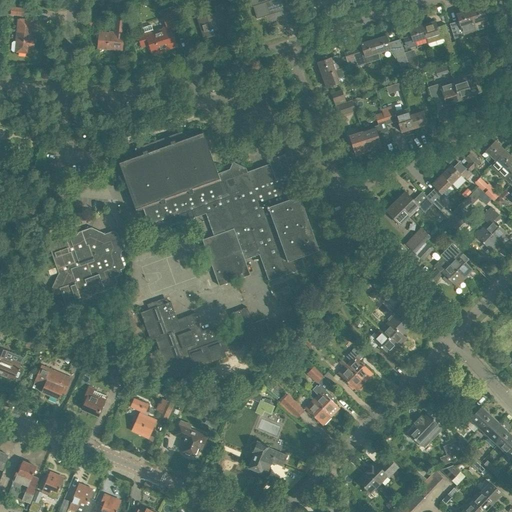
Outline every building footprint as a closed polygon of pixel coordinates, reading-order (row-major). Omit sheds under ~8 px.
[(249,0),(251,7),(253,6),(257,19),(260,18),(260,17),(285,9),(282,0),(249,0)] [(204,38),(213,35),(211,31),(221,28),(218,20),(226,17),(222,4),(217,6),(218,12),(198,19),(204,38)] [(475,30),(484,27),(481,20),(486,19),(482,6),(469,10),(475,30)] [(469,32),(475,30),(469,10),(456,14),(458,21),(449,24),(454,39),(464,36),(462,32),(468,30),(469,32)] [(176,47),(171,30),(176,28),(176,26),(180,25),(176,11),(163,15),(166,27),(163,28),(164,29),(158,31),(157,30),(153,31),(151,25),(139,29),(141,35),(138,36),(141,47),(149,45),(152,54),(155,53),(156,54),(162,52),(161,51),(176,47)] [(33,50),(35,38),(32,38),(34,21),(18,19),(16,42),(14,41),(12,43),(11,50),(13,52),(30,54),(30,50),(33,50)] [(124,33),(125,21),(114,20),(113,32),(109,31),(109,33),(99,32),(98,48),(122,50),(123,33),(124,33)] [(422,25),(425,38),(427,44),(444,39),(446,45),(449,44),(452,53),(457,52),(454,42),(451,42),(446,24),(437,27),(435,21),(422,25)] [(413,42),(425,38),(422,25),(409,29),(413,42)] [(481,50),(488,48),(487,44),(490,42),(488,35),(478,38),(481,50)] [(386,37),(374,40),(378,53),(389,49),(401,67),(408,64),(404,53),(400,39),(388,43),(386,37)] [(379,59),(378,53),(374,40),(361,44),(364,57),(365,56),(367,63),(379,59)] [(412,51),(404,53),(408,64),(410,73),(412,72),(414,71),(415,69),(416,67),(417,65),(417,63),(417,60),(417,58),(416,56),(415,54),(414,53),(413,52),(412,51)] [(355,64),(363,61),(360,52),(353,55),(355,64)] [(348,66),(355,64),(353,55),(345,57),(348,66)] [(322,75),(335,71),(332,64),(339,62),(336,56),(330,58),(318,63),(322,75)] [(428,71),(435,68),(432,60),(430,61),(429,63),(427,65),(427,67),(427,68),(427,70),(428,71)] [(326,88),(339,83),(337,78),(343,76),(341,69),(335,71),(322,75),(326,88)] [(473,74),(452,80),(454,88),(458,100),(471,96),(471,94),(478,92),(473,74)] [(452,80),(428,87),(432,99),(443,96),(446,104),(458,100),(454,88),(452,80)] [(335,105),(345,102),(345,101),(342,91),(331,94),(335,105)] [(338,117),(355,111),(351,99),(345,101),(345,102),(345,103),(335,107),(338,117)] [(393,114),(391,107),(381,109),(383,113),(386,123),(397,120),(401,132),(414,128),(410,115),(410,116),(408,109),(393,114)] [(414,128),(427,124),(423,111),(410,115),(414,128)] [(377,127),(362,132),(364,138),(368,151),(381,147),(379,140),(384,138),(382,133),(388,131),(386,123),(383,113),(374,116),(377,127)] [(41,128),(35,125),(32,133),(37,135),(41,128)] [(218,174),(202,129),(187,134),(187,136),(184,137),(182,132),(135,149),(136,154),(133,155),(133,154),(118,159),(136,209),(142,207),(152,233),(206,213),(214,236),(202,240),(219,286),(237,279),(250,275),(244,259),(259,254),(269,281),(305,268),(301,257),(319,250),(284,154),(268,160),(270,164),(247,172),(246,168),(240,166),(234,168),(218,174)] [(355,155),(368,151),(364,138),(362,132),(349,136),(355,155)] [(491,164),(504,151),(495,141),(485,151),(490,155),(486,160),(491,164)] [(491,164),(503,176),(505,178),(504,179),(509,184),(511,181),(511,158),(504,151),(491,164)] [(474,167),(479,162),(470,153),(464,158),(469,163),(474,167)] [(470,171),(474,167),(469,163),(465,166),(470,171)] [(451,184),(458,176),(460,175),(451,165),(442,175),(451,184)] [(441,201),(445,197),(441,193),(451,184),(442,175),(432,184),(435,188),(431,193),(432,194),(429,198),(427,196),(427,197),(433,204),(441,211),(446,206),(441,201)] [(475,183),(482,190),(487,185),(480,178),(475,183)] [(486,204),(490,199),(478,187),(466,199),(471,205),(478,198),(486,204)] [(466,199),(470,194),(466,190),(462,194),(466,199)] [(505,190),(500,195),(503,198),(508,193),(505,190)] [(433,204),(427,197),(421,191),(416,197),(417,198),(414,201),(405,192),(395,201),(410,216),(423,203),(428,209),(433,204)] [(400,225),(410,216),(395,201),(386,211),(400,225)] [(461,206),(444,224),(453,232),(470,214),(461,206)] [(499,242),(507,233),(495,222),(500,216),(490,207),(481,217),(486,222),(483,226),(499,242)] [(499,242),(483,226),(479,230),(478,229),(473,234),(490,251),(499,242)] [(108,235),(91,227),(78,232),(77,234),(66,238),(65,237),(48,243),(58,273),(51,288),(53,293),(57,295),(61,293),(66,306),(91,296),(91,295),(115,286),(117,283),(115,277),(122,275),(120,269),(124,268),(119,252),(124,250),(122,244),(120,238),(116,239),(115,236),(111,234),(108,235)] [(425,243),(431,236),(425,231),(419,238),(425,243)] [(431,240),(436,245),(443,238),(438,233),(431,240)] [(415,253),(425,243),(419,238),(410,248),(415,253)] [(422,260),(432,250),(426,245),(417,255),(422,260)] [(464,278),(472,269),(463,260),(466,256),(456,247),(445,259),(464,278)] [(456,287),(464,278),(445,259),(443,257),(434,266),(437,269),(430,276),(435,281),(442,273),(445,276),(443,278),(450,285),(452,283),(456,287)] [(342,304),(335,297),(330,301),(338,309),(342,304)] [(149,310),(140,312),(150,340),(155,338),(165,365),(161,367),(166,380),(187,373),(185,369),(193,366),(194,368),(226,356),(225,352),(243,345),(240,338),(244,337),(246,344),(251,342),(251,343),(270,336),(265,323),(264,319),(252,323),(251,319),(250,319),(249,315),(247,307),(231,313),(236,329),(218,335),(217,331),(212,332),(211,328),(202,331),(195,313),(186,317),(177,320),(171,302),(157,306),(155,301),(147,304),(149,310)] [(119,313),(116,306),(116,304),(82,317),(85,327),(119,314),(119,313)] [(388,322),(380,331),(397,347),(406,338),(401,334),(403,331),(404,332),(409,327),(399,318),(394,312),(386,320),(388,322)] [(331,326),(335,321),(329,316),(325,321),(331,326)] [(0,339),(9,328),(3,324),(0,326),(0,339)] [(9,328),(7,330),(12,334),(16,330),(11,326),(9,328)] [(374,332),(366,340),(374,347),(377,344),(389,356),(397,347),(380,331),(376,335),(374,332)] [(303,333),(300,336),(295,341),(302,349),(306,345),(309,348),(313,343),(303,333)] [(291,345),(287,348),(294,355),(298,351),(291,345)] [(4,357),(7,351),(0,348),(0,373),(14,380),(21,364),(4,357)] [(346,357),(351,361),(347,365),(364,382),(372,373),(358,360),(362,356),(354,349),(346,357)] [(285,362),(291,356),(285,350),(279,356),(285,362)] [(71,364),(83,370),(88,357),(76,352),(71,364)] [(355,390),(364,382),(347,365),(338,374),(355,390)] [(64,391),(63,394),(64,394),(71,378),(42,366),(35,382),(44,386),(42,392),(58,399),(62,390),(64,391)] [(317,383),(324,376),(314,367),(307,374),(317,383)] [(119,371),(114,381),(127,386),(131,376),(119,371)] [(330,416),(339,408),(331,401),(334,398),(320,385),(313,391),(318,395),(313,400),(330,416)] [(98,416),(104,403),(107,397),(94,391),(94,390),(88,387),(86,393),(88,394),(82,409),(98,416)] [(259,402),(262,396),(257,391),(250,398),(259,402)] [(297,417),(303,411),(287,395),(281,402),(297,417)] [(271,414),(274,406),(270,404),(271,401),(264,398),(260,409),(271,414)] [(148,438),(156,420),(147,416),(148,413),(145,412),(148,405),(134,399),(131,407),(141,411),(132,431),(148,438)] [(166,401),(162,399),(157,411),(161,413),(159,416),(166,419),(173,404),(166,401)] [(182,411),(185,403),(178,400),(174,408),(182,411)] [(322,425),(330,416),(313,400),(305,409),(322,425)] [(478,428),(489,416),(480,407),(468,420),(478,428)] [(462,423),(471,413),(467,409),(458,419),(462,423)] [(441,426),(427,413),(423,418),(421,416),(414,423),(416,425),(407,434),(420,447),(441,426)] [(487,437),(498,424),(489,416),(478,428),(487,437)] [(215,419),(211,426),(216,430),(221,423),(215,419)] [(191,425),(180,421),(179,424),(178,424),(174,435),(183,439),(179,449),(185,451),(185,454),(189,455),(191,454),(193,455),(196,447),(201,449),(205,440),(197,436),(198,433),(190,429),(191,425)] [(495,445),(507,432),(498,424),(487,437),(495,445)] [(505,453),(511,445),(511,437),(507,432),(495,445),(505,453)] [(452,462),(464,457),(458,441),(446,445),(452,462)] [(268,446),(257,442),(256,444),(254,443),(251,445),(252,449),(253,450),(253,451),(255,452),(249,467),(260,472),(259,474),(266,477),(272,461),(283,466),(287,456),(267,448),(268,446)] [(471,453),(474,450),(468,444),(465,448),(470,452),(471,453)] [(481,456),(474,450),(471,453),(470,452),(477,459),(481,456)] [(485,469),(471,456),(467,461),(481,474),(485,469)] [(396,467),(387,458),(378,467),(374,463),(366,472),(379,485),(388,476),(396,467)] [(31,476),(35,466),(22,461),(18,473),(16,472),(12,480),(27,486),(21,501),(29,504),(35,491),(34,490),(38,479),(31,476)] [(489,470),(492,467),(487,461),(484,464),(489,470)] [(451,481),(459,472),(452,465),(439,470),(451,481)] [(496,476),(499,473),(492,467),(489,470),(496,476)] [(439,482),(443,477),(435,470),(431,474),(439,482)] [(58,492),(63,478),(50,472),(42,491),(49,493),(51,489),(58,492)] [(370,494),(379,485),(366,472),(357,481),(365,489),(364,489),(364,492),(366,494),(368,494),(369,493),(370,494)] [(423,483),(426,480),(418,474),(415,478),(422,484),(423,483)] [(435,486),(439,482),(431,474),(427,478),(435,486)] [(431,490),(435,486),(427,478),(423,483),(431,490)] [(507,487),(511,484),(505,478),(501,481),(507,487)] [(493,503),(501,494),(485,479),(482,482),(486,485),(480,491),(493,503)] [(427,494),(431,490),(423,483),(419,486),(427,494)] [(79,484),(69,509),(75,511),(77,511),(90,511),(95,501),(92,499),(94,493),(91,491),(92,489),(79,484)] [(424,498),(427,494),(419,486),(416,491),(424,498)] [(384,496),(387,493),(381,487),(378,490),(384,496)] [(451,498),(457,492),(453,488),(447,494),(451,498)] [(32,501),(29,509),(35,511),(37,511),(38,511),(39,511),(42,505),(38,503),(42,493),(37,491),(32,501)] [(420,502),(424,498),(416,491),(412,494),(420,502)] [(484,511),(493,503),(480,491),(472,500),(484,511)] [(416,505),(420,502),(412,494),(409,498),(416,505)] [(445,504),(451,498),(447,494),(441,500),(445,504)] [(94,511),(92,511),(91,511),(115,511),(120,501),(104,495),(100,504),(103,506),(100,511),(94,511)] [(391,510),(398,503),(393,498),(386,506),(391,510)] [(413,510),(416,505),(409,498),(405,502),(413,510)] [(466,511),(483,511),(484,511),(472,500),(469,498),(461,507),(466,511)] [(64,511),(69,501),(64,499),(58,511),(64,511)] [(406,511),(410,511),(413,510),(405,502),(401,507),(406,511)]
